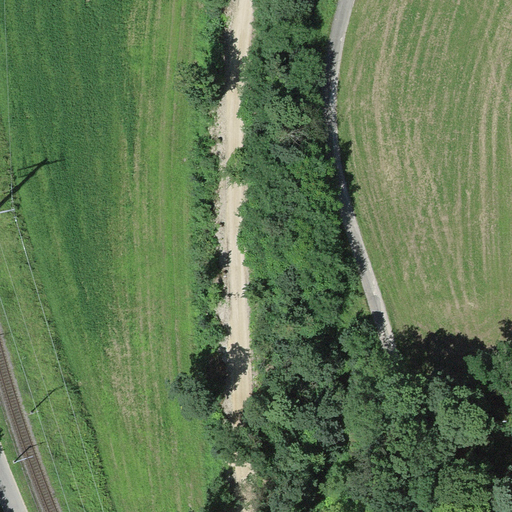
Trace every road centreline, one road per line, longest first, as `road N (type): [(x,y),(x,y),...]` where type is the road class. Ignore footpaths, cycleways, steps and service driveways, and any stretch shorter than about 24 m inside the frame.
road 1 (track): [(420,511),(395,365),(326,123),(346,0)]
road 2 (track): [(242,0),(227,162),(243,511)]
